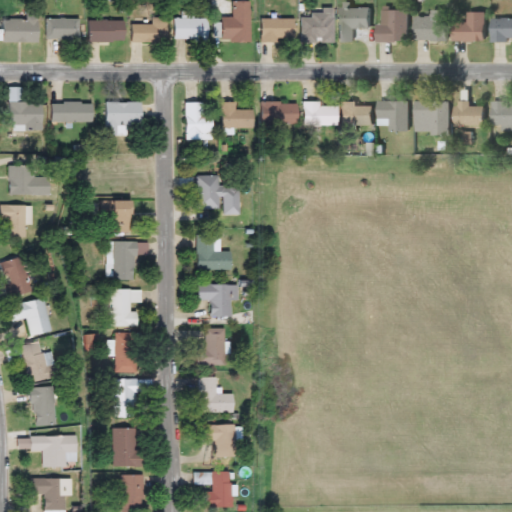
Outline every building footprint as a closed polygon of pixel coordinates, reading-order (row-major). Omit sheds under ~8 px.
[(247,42),(217,42),(217,17),(230,17),(230,1),(247,1),(247,42)] [(337,9),(368,9),(368,32),(353,32),(353,42),(337,42),(337,9)] [(405,43),(376,43),(376,24),(381,24),(381,9),(405,9),(405,43)] [(429,17),(429,11),(444,11),(444,42),(414,42),(414,17),(429,17)] [(331,15),(330,44),(298,42),(299,13),(331,15)] [(452,42),(452,22),(466,22),(466,13),(483,13),(483,42),(452,42)] [(0,42),(0,19),(35,19),(35,42),(0,42)] [(43,40),(43,19),(77,19),(77,40),(43,40)] [(128,19),(164,19),(164,43),(128,43),(128,19)] [(170,40),(170,19),(203,19),(203,40),(170,40)] [(258,42),(258,19),(292,19),(292,42),(258,42)] [(511,41),(490,41),(490,19),(511,19),(511,41)] [(85,43),(85,20),(121,20),(121,43),(85,43)] [(293,102),(293,125),(258,125),(258,102),(293,102)] [(334,102),(334,126),(301,126),(301,102),(334,102)] [(377,102),(408,102),(408,133),(388,133),(388,127),(377,127),(377,102)] [(5,131),(5,103),(39,103),(39,131),(5,131)] [(89,123),(48,123),(48,103),(89,103),(89,123)] [(126,136),(102,136),(102,103),(138,103),(138,127),(126,127),(126,136)] [(183,139),(183,103),(198,103),(198,113),(208,113),(208,139),(183,139)] [(218,129),(218,103),(233,103),(233,111),(249,111),(249,129),(218,129)] [(414,135),(414,103),(449,103),(449,135),(414,135)] [(491,103),(511,103),(511,132),(500,132),(500,126),(491,126),(491,103)] [(371,104),(371,126),(338,126),(338,104),(371,104)] [(454,127),(454,105),(483,105),(483,127),(454,127)] [(5,166),(30,166),(30,177),(45,177),(45,195),(5,195),(5,166)] [(219,209),(193,209),(193,176),(217,176),(216,186),(235,186),(235,215),(219,215),(219,209)] [(128,201),(128,233),(107,233),(107,201),(128,201)] [(0,237),(0,206),(25,206),(25,237),(0,237)] [(194,270),(194,235),(218,235),(218,251),(227,251),(227,270),(194,270)] [(132,280),(110,280),(110,241),(132,241),(132,280)] [(0,279),(0,261),(19,257),(28,292),(3,299),(0,287),(0,284),(1,284),(0,279)] [(228,317),(206,317),(206,300),(194,300),(194,284),(228,284),(228,317)] [(138,302),(129,302),(129,312),(136,312),(136,327),(107,327),(107,290),(138,290),(138,302)] [(6,305),(43,298),(49,332),(27,336),(24,319),(9,322),(6,305)] [(223,365),(194,366),(193,349),(202,349),(201,343),(191,343),(190,330),(222,329),(223,365)] [(135,334),(135,373),(113,373),(113,334),(135,334)] [(16,347),(37,341),(48,378),(27,385),(16,347)] [(213,377),(213,394),(231,394),(231,414),(196,414),(196,378),(213,377)] [(112,379),(135,379),(135,418),(112,418),(112,379)] [(28,389),(51,387),(54,426),(31,427),(28,389)] [(111,467),(111,428),(137,428),(137,467),(111,467)] [(213,441),(202,441),(202,428),(230,428),(230,459),(213,459),(213,441)] [(75,436),(75,467),(40,467),(40,452),(27,452),(27,436),(75,436)] [(202,493),(209,493),(209,473),(228,473),(228,508),(202,508),(202,493)] [(120,511),(120,475),(140,475),(140,511),(120,511)] [(63,511),(41,511),(41,495),(28,495),(28,479),(69,478),(69,497),(63,497),(63,511)]
